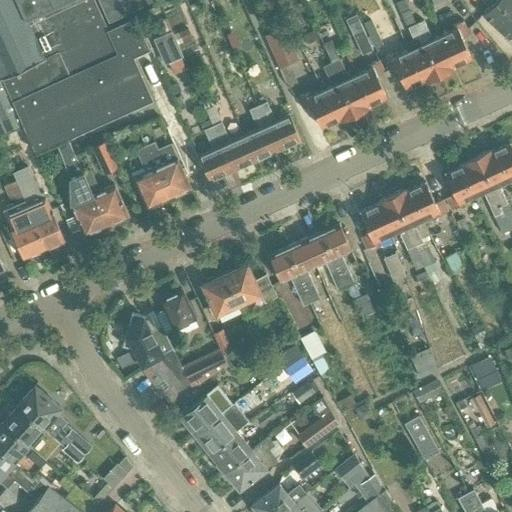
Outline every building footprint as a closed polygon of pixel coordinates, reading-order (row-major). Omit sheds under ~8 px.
[(42,150),(57,143),(67,139),(154,100),(135,58),(150,51),(135,19),(108,31),(93,0),(0,0),(0,77),(2,77),(24,126),(36,152),(42,150)] [(98,0),(108,21),(143,5),(140,0),(98,0)] [(483,0),(490,6),(483,13),(509,38),(511,34),(511,15),(495,0),(483,0)] [(511,0),(495,0),(511,15),(511,0)] [(415,24),(409,9),(400,13),(407,27),(408,27),(415,42),(419,40),(420,44),(408,50),(422,81),(423,82),(439,75),(415,24)] [(346,19),(361,54),(372,49),(356,14),(346,19)] [(154,38),(164,63),(181,56),(170,30),(167,20),(151,27),(156,37),(154,38)] [(364,23),(374,47),(381,43),(371,20),(364,23)] [(455,65),(441,35),(428,41),(427,37),(430,35),(423,20),(415,24),(439,75),(456,67),(455,65)] [(441,35),(455,65),(471,57),(462,37),(470,34),(464,20),(451,26),(453,30),(441,35)] [(298,60),(284,27),(265,36),(279,68),(298,60)] [(191,38),(187,28),(179,32),(183,42),(191,38)] [(320,37),(316,29),(303,34),(307,43),(320,37)] [(329,58),(331,62),(355,114),(372,106),(371,104),(357,74),(344,80),(342,75),(346,73),(330,40),(322,43),(327,53),(329,58)] [(407,87),(422,81),(408,50),(396,55),(395,52),(383,57),(389,70),(397,66),(407,87)] [(180,58),(169,63),(174,73),(185,68),(180,58)] [(368,69),(357,74),(371,104),(387,96),(377,75),(385,72),(378,59),(370,63),(372,67),(368,69)] [(339,121),(355,114),(331,62),(323,66),(330,80),(333,79),(336,83),(324,89),(338,119),(339,121)] [(0,136),(24,126),(2,77),(0,77),(0,136)] [(321,127),(338,119),(324,89),(312,94),(310,91),(298,97),(303,109),(310,105),(321,127)] [(184,104),(180,95),(174,98),(178,107),(184,104)] [(272,123),(268,116),(266,112),(270,110),(266,102),(258,106),(277,149),(301,139),(290,115),(272,123)] [(277,149),(258,106),(250,109),(253,118),(257,116),(259,120),(262,127),(245,135),(255,159),(277,149)] [(230,142),(225,130),(222,122),(214,126),(233,169),(255,159),(245,135),(230,142)] [(209,180),(233,169),(214,126),(205,129),(214,149),(198,156),(209,180)] [(83,234),(105,225),(91,194),(86,182),(82,172),(67,139),(57,143),(70,178),(69,178),(69,196),(72,203),(69,204),(83,234)] [(91,146),(104,174),(117,168),(105,140),(91,146)] [(157,151),(156,150),(153,142),(150,144),(145,146),(149,155),(153,153),(157,151)] [(511,177),(511,146),(510,142),(493,150),(507,180),(511,177)] [(168,197),(190,187),(171,143),(156,150),(157,151),(153,153),(149,155),(154,166),(168,197)] [(140,159),(149,155),(145,146),(136,150),(140,159)] [(507,180),(493,150),(492,148),(477,155),(511,229),(511,228),(511,213),(507,203),(500,188),(497,190),(495,185),(507,180)] [(47,162),(42,150),(36,152),(41,164),(47,162)] [(146,207),(168,197),(154,166),(149,155),(140,159),(145,170),(133,176),(146,207)] [(511,229),(477,155),(460,162),(461,165),(475,194),(483,191),(501,232),(511,229)] [(13,172),(25,200),(24,200),(28,210),(30,214),(31,216),(45,249),(47,247),(48,249),(64,242),(63,240),(64,240),(43,192),(41,193),(29,164),(13,172)] [(463,200),(475,194),(461,165),(444,172),(454,194),(448,197),(453,209),(465,203),(463,200)] [(100,190),(95,178),(91,169),(82,172),(86,182),(91,194),(105,225),(128,215),(114,184),(100,190)] [(436,203),(426,181),(409,189),(423,218),(435,212),(437,216),(449,211),(443,199),(436,203)] [(422,218),(423,218),(409,189),(407,185),(391,193),(392,196),(424,265),(434,261),(424,237),(429,235),(422,218)] [(424,265),(392,196),(391,193),(374,201),(375,204),(389,233),(398,229),(415,269),(424,265)] [(4,209),(11,225),(25,257),(33,254),(37,255),(42,253),(44,249),(45,249),(31,216),(30,214),(28,210),(24,200),(19,202),(19,203),(4,209)] [(378,238),(389,233),(375,204),(360,211),(370,232),(362,236),(367,248),(380,242),(378,238)] [(463,218),(456,221),(461,234),(469,230),(463,218)] [(352,299),(360,296),(354,282),(341,253),(351,249),(339,223),(321,231),(346,286),(352,299)] [(338,290),(346,286),(321,231),(310,236),(308,232),(302,234),(316,264),(320,275),(329,271),(338,290)] [(308,268),(316,264),(302,234),(297,237),(299,241),(287,246),(312,301),(321,297),(308,268)] [(312,301),(287,246),(269,254),(280,280),(290,276),(303,305),(312,301)] [(455,251),(444,257),(454,273),(464,268),(455,251)] [(395,252),(383,258),(393,280),(405,275),(395,252)] [(254,279),(246,262),(223,273),(237,303),(260,292),(264,302),(277,296),(266,274),(254,279)] [(215,313),(237,303),(223,273),(201,283),(215,313)] [(173,328),(195,318),(182,289),(160,299),(173,328)] [(362,316),(374,311),(367,294),(355,299),(362,316)] [(142,365),(171,349),(160,326),(150,330),(142,315),(134,311),(123,345),(132,349),(141,365),(142,365)] [(212,333),(219,347),(223,354),(227,364),(229,370),(237,367),(231,351),(232,350),(223,329),(212,333)] [(301,337),(312,358),(325,352),(314,331),(301,337)] [(259,383),(270,376),(285,365),(302,353),(295,342),(276,353),(275,352),(251,370),(259,383)] [(227,364),(223,354),(219,347),(180,366),(191,389),(227,364)] [(410,355),(420,377),(437,370),(429,347),(410,355)] [(192,391),(191,389),(180,366),(171,349),(142,365),(141,365),(139,367),(172,408),(192,391)] [(470,365),(478,383),(498,375),(490,356),(470,365)] [(398,413),(442,391),(436,379),(392,401),(398,413)] [(307,380),(291,392),(299,403),(315,391),(307,380)] [(70,429),(64,424),(67,421),(56,411),(60,407),(37,387),(32,387),(18,404),(48,430),(60,441),(70,429)] [(195,433),(222,411),(207,392),(180,414),(195,433)] [(487,429),(495,425),(479,393),(471,397),(487,429)] [(355,403),(351,395),(341,401),(345,408),(355,403)] [(460,410),(466,406),(462,400),(456,403),(460,410)] [(368,403),(355,409),(360,418),(364,420),(373,416),(371,409),(368,403)] [(60,441),(48,430),(18,404),(3,421),(33,448),(38,453),(45,459),(60,441),(65,445),(63,448),(66,451),(80,436),(71,428),(70,429),(60,441)] [(297,435),(306,447),(339,422),(330,410),(297,435)] [(209,451),(236,429),(222,411),(195,433),(209,451)] [(502,413),(495,417),(498,423),(505,420),(502,413)] [(418,415),(404,423),(424,459),(439,451),(418,415)] [(34,458),(38,453),(33,448),(3,421),(0,424),(0,449),(35,480),(40,474),(28,465),(34,458)] [(474,437),(489,465),(500,459),(484,432),(483,433),(479,425),(471,429),(475,437),(474,437)] [(209,451),(224,470),(251,448),(251,447),(236,429),(209,451)] [(224,470),(239,488),(277,458),(269,449),(275,444),(267,434),(251,447),(251,448),(224,470)] [(91,445),(80,436),(66,451),(77,461),(91,445)] [(26,511),(25,511),(83,511),(72,504),(47,483),(49,481),(40,474),(35,480),(0,449),(0,481),(8,488),(15,479),(37,498),(26,511)] [(292,465),(303,479),(322,464),(311,450),(292,465)] [(346,482),(363,468),(353,455),(335,469),(346,482)] [(119,462),(129,471),(133,466),(125,456),(119,462)] [(369,501),(383,490),(374,473),(358,485),(369,501)] [(481,479),(487,489),(494,485),(488,475),(481,479)] [(89,496),(98,503),(113,487),(104,479),(89,496)] [(287,493),(278,482),(251,503),(258,511),(280,511),(306,492),(299,483),(287,493)] [(399,511),(386,488),(383,490),(369,501),(354,511),(399,511)] [(479,499),(474,489),(466,493),(472,503),(476,511),(498,511),(490,498),(482,502),(479,498),(479,499)] [(302,511),(313,502),(306,492),(280,511),(302,511)] [(89,511),(98,503),(89,496),(88,498),(81,493),(72,504),(83,511),(89,511)] [(476,511),(472,503),(466,493),(458,497),(463,508),(464,507),(466,511),(476,511)] [(430,511),(432,511),(440,507),(437,500),(426,506),(428,511),(430,511)]
